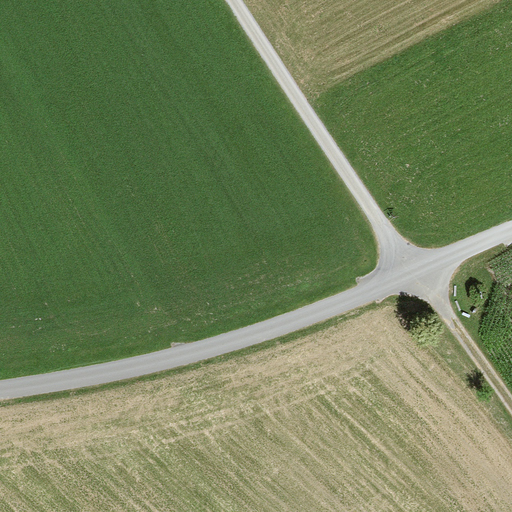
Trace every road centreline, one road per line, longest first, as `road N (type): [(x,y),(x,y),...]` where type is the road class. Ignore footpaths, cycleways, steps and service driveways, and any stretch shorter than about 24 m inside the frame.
road 1 (unclassified): [(0,389),(264,334),(406,267)]
road 2 (track): [(235,0),(406,267)]
road 3 (track): [(511,402),(406,267)]
